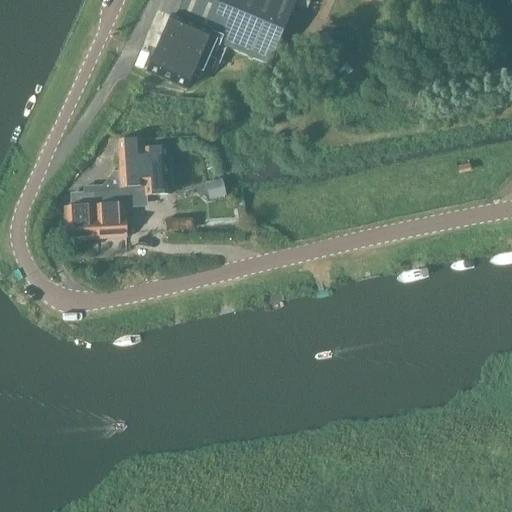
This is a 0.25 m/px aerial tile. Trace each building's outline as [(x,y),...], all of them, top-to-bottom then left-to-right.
[(269,66),(297,0),(183,0),(178,15),(172,12),(145,73),(186,90),(202,53),(214,58),(220,46),(269,66)] [(117,141),(119,188),(119,189),(144,188),(145,197),(170,196),(168,148),(147,149),(147,156),(136,157),(140,146),(140,140),(117,141)] [(103,187),(94,187),(96,240),(126,238),(125,211),(124,192),(119,193),(119,189),(119,188),(116,173),(113,173),(103,187)] [(225,196),(220,179),(208,182),(213,199),(225,196)] [(96,240),(94,187),(82,188),(82,194),(70,194),(70,208),(65,208),(67,241),(96,240)] [(237,209),(239,225),(246,224),(244,208),(237,209)]
